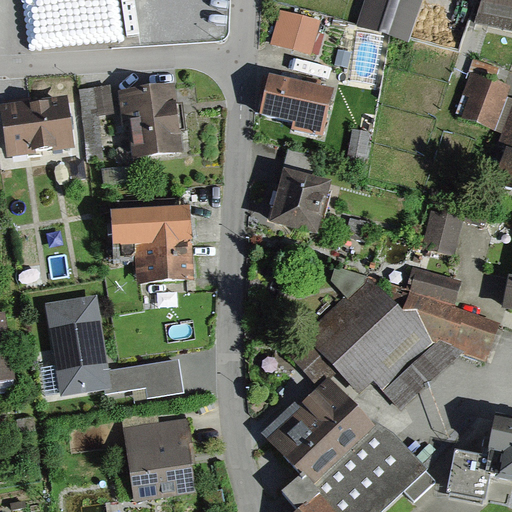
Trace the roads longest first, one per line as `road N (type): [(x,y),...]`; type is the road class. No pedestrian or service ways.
road 1 (residential): [(241,54),(227,348),(240,467),(254,511)]
road 2 (residential): [(0,68),(241,54)]
